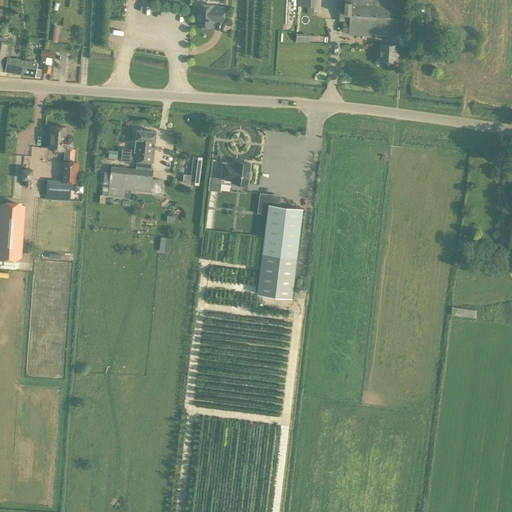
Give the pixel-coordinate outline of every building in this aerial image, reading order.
[(398,54),(398,45),(408,46),(409,34),(398,33),(398,37),(397,37),(398,0),(339,0),(338,20),(349,21),(348,34),(390,37),(390,44),(379,44),(378,62),(395,63),(395,54),(398,54)] [(212,6),(197,5),(196,26),(211,27),(211,20),(222,21),(223,8),(212,7),(212,6)] [(4,71),(23,74),(26,60),(7,57),(4,71)] [(52,59),(46,58),(45,65),(43,72),(50,74),(52,59)] [(68,61),(56,59),(55,77),(66,78),(68,61)] [(26,60),(23,74),(34,76),(39,76),(40,70),(35,69),(37,62),(26,60)] [(48,148),(64,149),(63,161),(62,161),(60,180),(46,180),(45,199),(69,200),(70,183),(61,182),(61,181),(76,182),(77,162),(68,161),(70,150),(71,150),(73,135),(65,135),(66,128),(49,126),(48,148)] [(155,131),(136,129),(132,160),(152,163),(155,131)] [(120,161),(130,162),(131,149),(122,148),(120,161)] [(183,174),(182,183),(189,184),(199,185),(202,157),(192,156),(190,175),(183,174)] [(239,165),(223,163),(221,179),(231,180),(231,182),(248,184),(248,181),(250,179),(251,174),(249,172),(250,163),(239,162),(239,165)] [(151,178),(152,170),(111,166),(110,170),(105,170),(103,182),(109,182),(107,195),(121,197),(123,189),(149,192),(150,192),(160,193),(162,179),(151,178)] [(23,178),(32,179),(32,170),(23,169),(23,178)] [(266,215),(257,293),(285,297),(284,300),(290,300),(302,209),(276,205),(277,198),(259,195),(257,214),(266,215)] [(23,206),(0,204),(0,255),(20,257),(23,206)] [(170,239),(160,238),(159,252),(169,253),(170,239)] [(476,310),(452,307),(451,314),(475,318),(476,310)]
